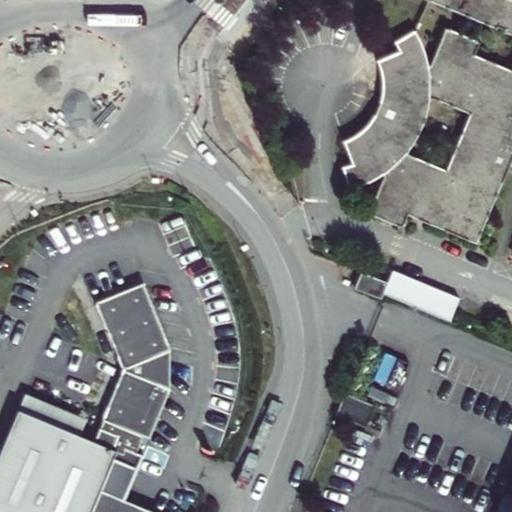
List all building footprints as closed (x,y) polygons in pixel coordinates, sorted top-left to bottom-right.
[(511,0),(431,0),(511,34),(511,0)] [(375,182),(385,176),(369,215),(405,229),(410,217),(479,244),(505,184),(507,185),(511,173),(511,68),(478,55),(484,42),(448,28),(432,67),(429,56),(425,45),(415,24),(394,39),(400,51),(382,60),(386,72),(387,85),(386,97),(382,110),(376,121),(372,126),(367,131),(357,138),(345,144),(352,164),(338,168),(341,193),(353,191),(364,187),(375,182)] [(387,283),(378,279),(377,279),(361,272),(355,287),(381,298),(387,283)] [(390,275),(383,298),(451,319),(458,296),(390,275)] [(0,457),(0,511),(151,511),(124,500),(142,457),(136,454),(143,437),(150,439),(172,388),(171,351),(144,284),(96,303),(123,370),(103,419),(105,420),(95,443),(19,411),(0,457)] [(337,413),(365,424),(373,405),(346,393),(337,413)]
